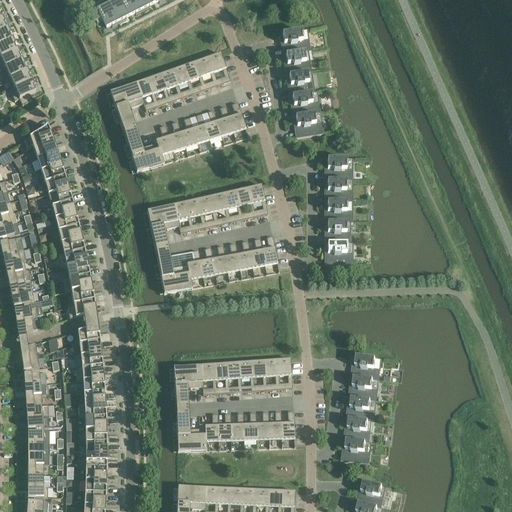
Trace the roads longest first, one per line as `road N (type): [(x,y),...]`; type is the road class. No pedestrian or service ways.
road 1 (residential): [(310,511),(304,327),(287,227),(251,91),(224,18),(212,9)]
road 2 (unclassified): [(130,511),(120,313),(63,102)]
road 3 (residential): [(212,9),(63,102)]
